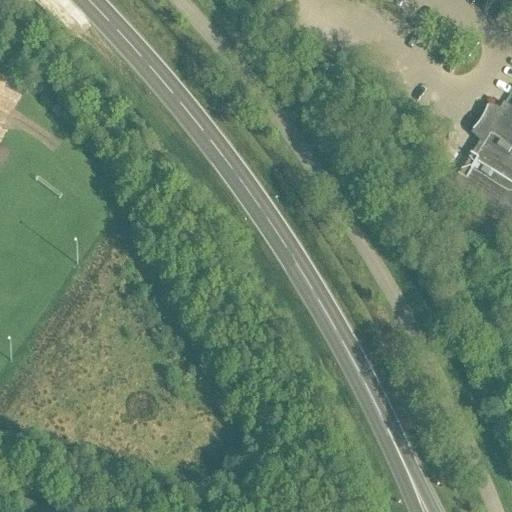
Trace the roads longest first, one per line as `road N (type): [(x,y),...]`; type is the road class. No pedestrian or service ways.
road 1 (unclassified): [(176,0),(240,73),(361,248),(431,370),(492,511)]
road 2 (secondary): [(85,0),(234,177),(343,342),(411,482)]
